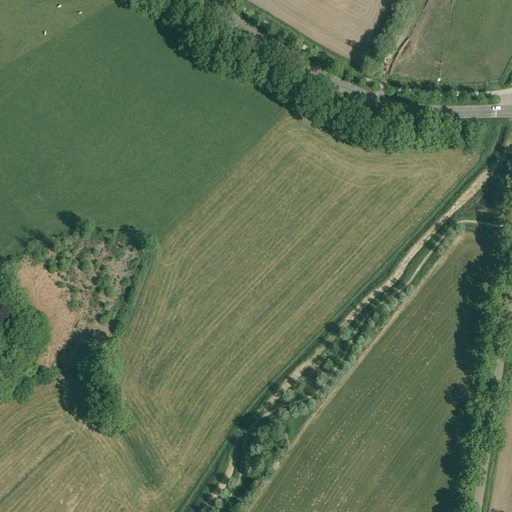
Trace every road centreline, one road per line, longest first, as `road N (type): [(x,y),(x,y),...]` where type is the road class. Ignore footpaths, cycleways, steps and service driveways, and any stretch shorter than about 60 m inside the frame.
road 1 (tertiary): [(511,111),(448,113),(365,98),(202,0)]
road 2 (unclassified): [(476,511),(511,299)]
